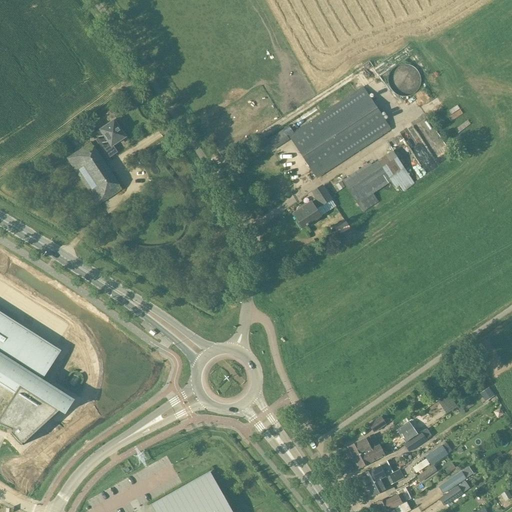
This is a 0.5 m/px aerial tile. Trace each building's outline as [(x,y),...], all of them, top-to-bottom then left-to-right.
[(288,135),(317,179),(389,132),(390,131),(390,130),(391,130),(363,86),(288,135)] [(102,131),(96,134),(98,137),(96,139),(109,158),(117,152),(112,146),(125,137),(118,127),(118,123),(116,121),(113,120),(110,122),(109,125),(101,130),(102,131)] [(272,151),(290,140),(284,130),(266,141),(272,151)] [(98,206),(122,190),(91,143),(67,159),(98,206)] [(358,205),(392,182),(377,159),(342,181),(358,205)] [(243,161),(236,165),(241,172),(247,168),(243,161)] [(322,206),(331,200),(323,186),(313,192),(317,199),(322,206)] [(321,217),(316,209),(322,206),(317,199),(312,202),(294,214),(303,228),(321,217)] [(0,381),(17,392),(16,393),(0,418),(0,425),(8,429),(13,431),(13,430),(15,431),(12,433),(11,433),(23,446),(23,445),(23,444),(24,443),(25,444),(61,410),(65,413),(71,403),(39,383),(58,353),(0,315),(0,381)] [(440,402),(448,414),(459,407),(451,395),(440,402)] [(386,425),(381,418),(369,426),(374,433),(386,425)] [(431,436),(427,430),(404,445),(409,453),(426,441),(431,436)] [(353,459),(379,445),(374,435),(348,448),(350,452),(349,453),(348,454),(350,457),(351,458),(352,457),(353,459)] [(379,445),(353,459),(354,460),(353,460),(352,462),(354,465),(355,465),(356,465),(358,469),(372,462),(371,460),(383,454),(379,446),(380,446),(379,445)] [(448,455),(447,454),(442,446),(441,445),(424,456),(431,466),(448,455)] [(0,470),(4,472),(11,451),(0,447),(0,470)] [(417,474),(430,465),(427,460),(426,460),(413,469),(417,474)] [(368,486),(395,472),(389,462),(362,476),(368,486)] [(421,479),(438,470),(435,466),(419,475),(421,479)] [(400,470),(395,472),(368,486),(373,497),(386,490),(385,489),(391,485),(404,478),(400,470)] [(466,479),(462,472),(439,487),(443,494),(466,479)] [(232,511),(222,494),(211,473),(152,507),(154,511),(232,511)] [(467,490),(462,483),(447,493),(452,501),(463,494),(463,493),(467,490)] [(379,511),(385,511),(406,501),(412,498),(414,496),(410,489),(402,493),(389,499),(388,498),(375,504),(379,511)] [(406,501),(385,511),(407,511),(411,510),(406,501)]
